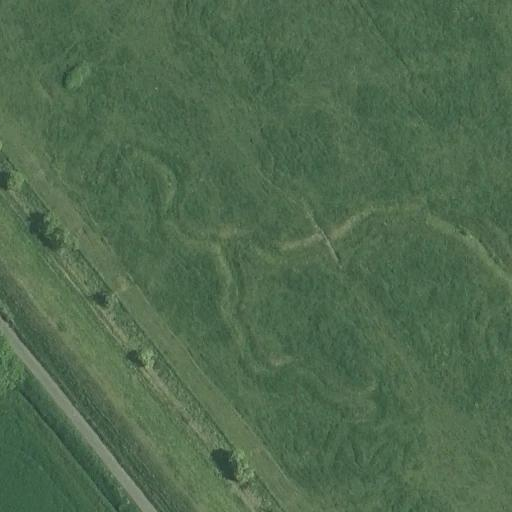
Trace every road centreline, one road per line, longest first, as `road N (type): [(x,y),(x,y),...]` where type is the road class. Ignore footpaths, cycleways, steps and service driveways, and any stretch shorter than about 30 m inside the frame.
road 1 (track): [(0,264),(196,511)]
road 2 (unclassified): [(148,511),(0,322)]
